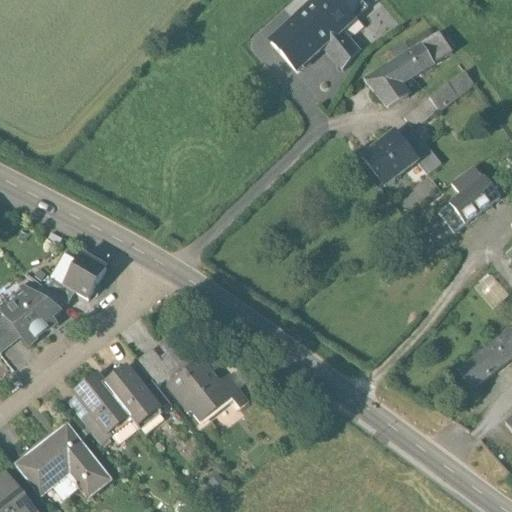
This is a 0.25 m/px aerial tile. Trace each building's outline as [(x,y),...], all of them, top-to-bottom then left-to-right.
[(309,0),(267,39),(296,72),(321,50),(341,71),(362,52),(343,30),(357,17),(341,0),(309,0)] [(369,7),(362,0),(341,0),(357,17),(369,7)] [(452,52),(439,31),(362,79),(388,107),(412,93),(405,81),(452,52)] [(396,127),(361,154),(386,186),(416,161),(420,158),(404,138),(396,127)] [(442,163),(415,129),(404,138),(420,158),(416,161),(427,175),(442,163)] [(449,207),(465,228),(493,206),(477,185),(449,207)] [(114,264),(88,248),(65,286),(92,302),(114,264)] [(510,299),(490,276),(474,290),(494,313),(510,299)] [(70,319),(46,285),(6,314),(23,338),(30,348),(70,319)] [(6,314),(0,306),(0,354),(23,338),(6,314)] [(511,327),(457,371),(475,394),(511,363),(511,327)] [(223,368),(174,336),(137,363),(197,433),(235,403),(243,412),(252,406),(223,368)] [(132,360),(107,380),(138,419),(145,428),(170,408),(132,360)] [(111,441),(138,419),(107,380),(100,372),(73,394),(111,441)] [(511,435),(511,417),(503,424),(511,435)] [(118,482),(70,421),(16,464),(44,500),(70,480),(90,504),(118,482)] [(41,511),(9,470),(0,476),(0,511),(41,511)] [(213,485),(221,494),(230,486),(223,477),(213,485)]
